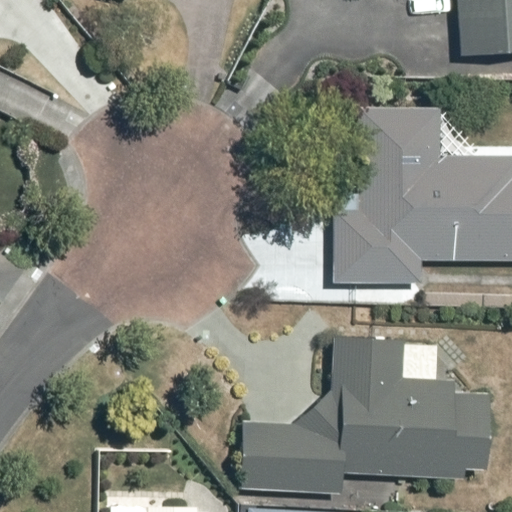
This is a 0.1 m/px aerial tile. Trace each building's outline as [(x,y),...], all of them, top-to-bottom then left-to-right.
[(0,0),(0,39),(37,47),(45,1),(41,0),(0,0)] [(511,0),(460,0),(463,54),(511,51),(511,0)] [(340,283),(422,282),(422,262),(511,261),(511,140),(449,142),(448,105),(367,106),(368,192),(355,192),(355,207),(339,207),(340,283)] [(252,418),(250,490),(350,490),(351,471),(499,474),(501,386),(445,385),(446,335),(337,333),(336,397),(296,420),(252,418)] [(111,511),(217,511),(217,508),(205,508),(205,494),(111,493),(111,511)]
